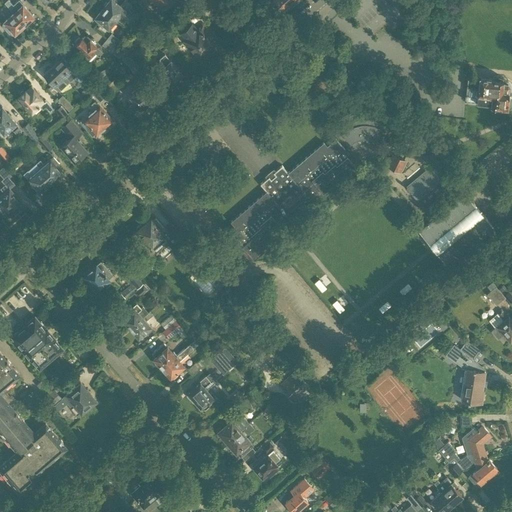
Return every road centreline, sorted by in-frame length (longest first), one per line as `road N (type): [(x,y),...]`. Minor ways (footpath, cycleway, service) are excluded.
road 1 (residential): [(22,258),(323,0)]
road 2 (residential): [(161,415),(22,258)]
road 3 (residential): [(246,511),(161,415)]
